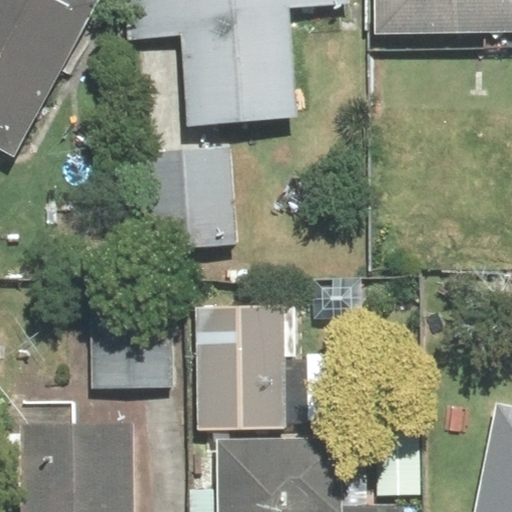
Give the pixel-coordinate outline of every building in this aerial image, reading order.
[(0,0),(0,141),(23,155),(113,0),(0,0)] [(363,0),(134,0),(137,38),(192,34),(197,123),(315,116),(309,9),(363,6),(363,0)] [(511,0),(389,0),(389,32),(511,33),(511,0)] [(248,145),(144,148),(148,248),(252,244),(248,145)] [(209,295),(208,430),(299,431),(301,296),(209,295)] [(182,324),(97,323),(97,386),(182,387),(182,324)] [(10,331),(0,331),(0,383),(10,384),(10,331)] [(44,404),(42,511),(170,511),(172,405),(44,404)] [(511,511),(511,410),(500,408),(480,511),(511,511)] [(345,437),(229,436),(228,511),(420,511),(421,503),(381,502),(381,467),(345,466),(345,437)]
